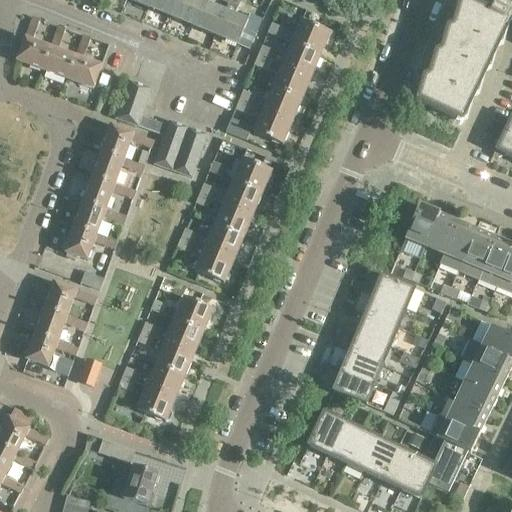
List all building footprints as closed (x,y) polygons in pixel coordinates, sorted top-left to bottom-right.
[(128,0),(149,8),(152,0),(128,0)] [(178,0),(152,0),(149,8),(171,18),(178,0)] [(193,27),(203,2),(197,0),(178,0),(171,18),(193,27)] [(219,0),(216,8),(203,2),(193,27),(215,36),(229,0),(219,0)] [(229,0),(215,36),(237,46),(249,51),(262,21),(250,16),(247,21),(234,15),(238,7),(240,0),(229,0)] [(511,6),(495,2),(491,12),(465,0),(465,1),(459,4),(453,26),(447,29),(441,51),(435,54),(429,76),(423,78),(417,102),(457,121),(505,20),(509,22),(511,20),(511,6)] [(32,18),(27,32),(35,34),(40,21),(32,18)] [(292,45),(319,57),(329,33),(301,22),(296,35),(284,31),(271,25),(267,35),(292,45)] [(65,30),(58,27),(53,41),(60,44),(65,30)] [(91,39),(84,37),(78,50),(86,53),(91,39)] [(42,71),(51,48),(25,39),(17,62),(42,71)] [(319,57),(292,45),(286,58),(275,53),(262,48),(258,57),(282,67),(310,79),(319,57)] [(76,57),(51,48),(42,71),(68,80),(76,57)] [(101,67),(76,57),(68,80),(93,90),(101,67)] [(282,67),(258,57),(254,66),(267,72),(278,76),(273,90),(301,101),(310,79),(282,67)] [(116,120),(152,132),(155,123),(141,118),(151,90),(129,82),(116,120)] [(263,112),(291,124),(301,101),(273,90),(263,112)] [(239,102),(252,107),(256,98),(243,93),(239,102)] [(282,146),(291,124),(263,112),(252,107),(239,102),(235,111),(259,121),(254,135),(282,146)] [(511,158),(511,118),(493,157),(498,159),(506,156),(511,158)] [(252,128),(244,125),(232,120),(226,133),(238,139),(246,142),(252,128)] [(173,173),(189,130),(170,123),(168,128),(155,123),(152,132),(165,137),(155,166),(173,173)] [(100,152),(124,160),(133,135),(110,126),(100,152)] [(207,137),(189,130),(173,173),(192,180),(207,137)] [(153,142),(140,137),(137,145),(151,150),(153,142)] [(100,152),(91,177),(114,186),(124,160),(100,152)] [(234,180),(263,192),(271,172),(243,160),(234,180)] [(141,175),(144,167),(130,162),(127,170),(141,175)] [(213,164),(209,173),(221,178),(225,169),(213,164)] [(114,186),(91,177),(82,202),(105,211),(112,194),(119,196),(132,201),(135,193),(122,188),(114,186)] [(254,212),(263,192),(234,180),(228,197),(226,200),(254,212)] [(218,220),(246,232),(254,212),(226,200),(228,197),(216,192),(204,187),(200,196),(212,201),(224,205),(218,220)] [(212,201),(200,196),(196,205),(208,211),(212,201)] [(105,211),(82,202),(73,228),(96,236),(105,211)] [(425,248),(439,215),(419,206),(405,240),(425,248)] [(110,221),(123,226),(126,219),(112,214),(110,221)] [(444,256),(458,223),(439,215),(425,248),(444,256)] [(246,232),(218,220),(209,240),(237,252),(246,232)] [(458,223),(444,256),(463,264),(476,230),(458,223)] [(87,262),(96,236),(73,228),(64,253),(87,262)] [(458,274),(477,282),(495,238),(476,230),(463,264),(458,274)] [(229,272),(237,252),(209,240),(209,241),(185,232),(177,250),(229,272)] [(511,245),(495,238),(477,282),(496,290),(511,251),(511,245)] [(100,246),(114,251),(116,244),(103,239),(100,246)] [(511,251),(496,290),(511,296),(511,251)] [(403,279),(411,282),(414,274),(406,271),(403,279)] [(85,273),(81,286),(99,292),(104,280),(85,273)] [(414,274),(411,282),(418,286),(422,277),(414,274)] [(373,297),(406,311),(414,291),(381,277),(373,297)] [(44,309),(67,317),(76,292),(53,284),(44,309)] [(440,295),(448,298),(452,290),(444,286),(440,295)] [(452,290),(448,298),(456,301),(459,293),(452,290)] [(94,307),(97,299),(82,294),(80,302),(94,307)] [(406,311),(373,297),(365,316),(398,330),(406,311)] [(175,322),(203,334),(213,311),(184,299),(175,322)] [(436,300),(431,311),(440,315),(445,304),(436,300)] [(155,302),(151,312),(163,317),(167,307),(155,302)] [(478,310),(486,314),(489,306),(481,302),(478,310)] [(489,306),(486,314),(494,317),(497,309),(489,306)] [(44,309),(34,335),(58,343),(58,342),(67,317),(44,309)] [(398,330),(365,316),(357,334),(390,348),(398,330)] [(85,332),(87,325),(73,320),(70,327),(85,332)] [(446,320),(442,328),(450,331),(453,324),(446,320)] [(166,343),(165,344),(194,356),(203,334),(175,322),(170,334),(146,324),(141,334),(154,339),(166,343)] [(450,331),(442,328),(438,335),(446,339),(450,331)] [(482,347),(511,361),(511,337),(492,328),(482,347)] [(150,349),(154,339),(141,334),(138,343),(150,349)] [(349,353),(383,367),(390,348),(357,334),(349,353)] [(58,343),(34,335),(25,360),(48,369),(55,350),(62,353),(75,358),(78,350),(65,345),(58,342),(58,343)] [(415,337),(411,345),(423,350),(427,341),(415,337)] [(511,368),(511,361),(482,347),(469,341),(460,359),(473,366),(506,381),(511,368)] [(194,356),(165,344),(156,368),(184,379),(194,356)] [(375,386),(383,367),(349,353),(342,372),(375,386)] [(415,370),(419,360),(403,353),(399,363),(415,370)] [(60,357),(55,373),(67,377),(73,362),(60,357)] [(428,357),(424,365),(432,368),(436,361),(428,357)] [(87,362),(79,383),(93,388),(101,367),(87,362)] [(432,368),(424,365),(421,372),(428,376),(432,368)] [(465,384),(497,399),(506,381),(473,366),(465,384)] [(184,379),(156,368),(151,379),(139,375),(127,369),(122,379),(135,384),(135,383),(147,389),(146,389),(175,401),(184,379)] [(366,406),(375,386),(342,372),(333,392),(366,406)] [(131,393),(135,384),(122,379),(119,388),(131,393)] [(465,384),(456,402),(488,418),(497,399),(465,384)] [(165,423),(175,401),(146,389),(137,412),(165,423)] [(392,393),(383,412),(392,417),(401,397),(392,393)] [(410,394),(407,401),(415,405),(418,397),(410,394)] [(415,405),(407,401),(403,409),(411,413),(415,405)] [(447,421),(480,436),(488,418),(456,402),(447,421)] [(8,419),(0,434),(0,445),(17,454),(26,437),(45,448),(49,441),(28,430),(33,420),(15,410),(10,420),(8,419)] [(327,456),(343,424),(323,414),(308,447),(327,456)] [(438,440),(446,444),(446,443),(467,453),(466,454),(470,456),(480,436),(447,421),(438,440)] [(327,456),(346,465),(361,432),(343,424),(327,456)] [(364,474),(380,441),(361,432),(346,465),(364,474)] [(412,434),(407,444),(420,450),(424,440),(412,434)] [(135,452),(104,441),(98,454),(130,465),(135,452)] [(383,483),(398,450),(380,441),(364,474),(383,483)] [(428,483),(429,484),(448,493),(466,454),(467,453),(446,443),(446,444),(434,467),(435,468),(428,483)] [(0,445),(0,475),(4,478),(13,462),(33,472),(37,465),(17,454),(0,445)] [(398,450),(383,483),(401,491),(417,459),(398,450)] [(421,501),(429,484),(428,483),(435,468),(434,467),(417,459),(401,491),(421,501)] [(153,496),(151,495),(157,475),(134,467),(124,500),(147,507),(148,504),(150,504),(153,496)] [(0,475),(0,486),(0,485),(21,496),(24,489),(4,478),(0,475)] [(461,485),(456,495),(463,498),(467,488),(461,485)] [(65,509),(73,511),(88,511),(90,504),(68,498),(65,509)]
